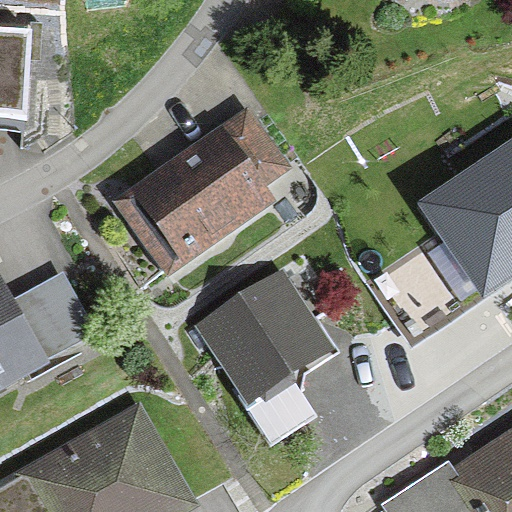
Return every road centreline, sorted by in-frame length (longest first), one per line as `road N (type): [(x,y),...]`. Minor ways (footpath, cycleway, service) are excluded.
road 1 (residential): [(0,209),(61,178),(155,103),(230,0)]
road 2 (residential): [(314,511),(334,487),(511,367)]
